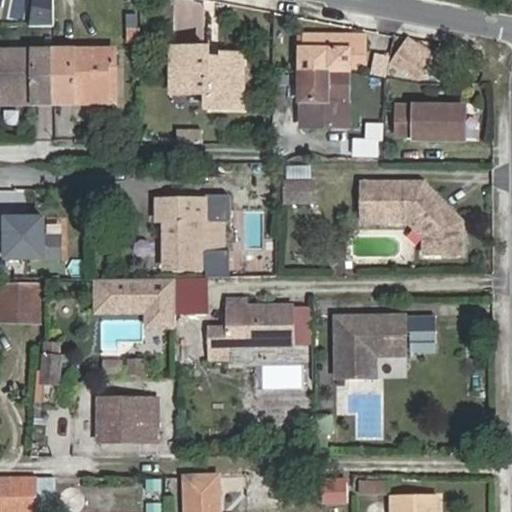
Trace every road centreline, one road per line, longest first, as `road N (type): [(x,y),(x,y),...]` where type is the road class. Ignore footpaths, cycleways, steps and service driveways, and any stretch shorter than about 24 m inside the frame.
road 1 (residential): [(511,28),(356,0)]
road 2 (unknown): [(123,152),(270,150)]
